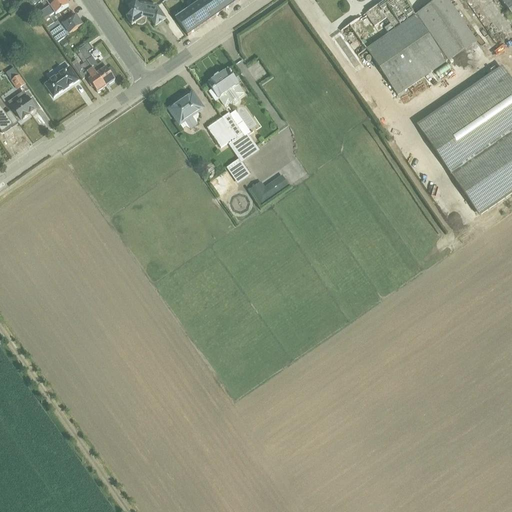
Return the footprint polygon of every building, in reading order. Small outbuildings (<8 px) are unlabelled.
[(41,0),(32,0),(29,3),(38,16),(60,0),(45,0),(46,1),(43,2),(41,0)] [(64,0),(60,0),(38,16),(47,29),(58,22),(57,21),(62,17),(60,13),(51,19),(50,17),(55,14),(56,15),(69,6),(64,0)] [(203,0),(200,3),(211,20),(212,20),(222,12),(214,0),(203,0)] [(214,0),(222,12),(234,4),(233,2),(231,0),(214,0)] [(404,0),(385,0),(341,31),(358,56),(367,49),(398,95),(447,63),(477,42),(448,0),(438,0),(437,1),(415,15),(405,0),(404,0)] [(511,0),(501,0),(511,15),(511,0)] [(131,14),(126,18),(132,26),(136,23),(138,24),(140,25),(142,25),(143,25),(144,25),(145,24),(146,23),(146,21),(146,20),(151,21),(155,27),(166,20),(156,5),(142,3),(139,6),(136,1),(128,7),(131,12),(131,14)] [(188,11),(199,28),(201,27),(211,20),(200,3),(189,10),(188,11)] [(199,28),(188,11),(178,18),(176,19),(188,36),(199,28)] [(58,22),(47,29),(58,44),(83,26),(76,16),(61,26),(58,22)] [(66,39),(58,44),(61,48),(69,43),(66,39)] [(79,50),(106,87),(115,80),(114,78),(118,75),(112,67),(108,70),(102,62),(98,65),(89,53),(93,50),(88,43),(79,50)] [(106,87),(79,50),(76,52),(84,64),(81,66),(77,61),(72,64),(83,80),(86,77),(97,93),(106,87)] [(253,57),(242,66),(253,79),(264,71),(253,57)] [(40,72),(44,79),(57,73),(53,66),(40,72)] [(423,120),(416,125),(480,217),(511,194),(511,80),(502,66),(423,120)] [(71,68),(44,86),(54,100),(80,81),(71,68)] [(14,69),(7,74),(18,91),(26,86),(14,69)] [(212,89),(219,99),(225,107),(232,103),(233,105),(236,105),(239,103),(239,100),(239,98),(245,94),(228,69),(220,75),(219,74),(215,77),(215,78),(208,83),(212,89)] [(219,99),(212,89),(209,92),(215,102),(219,99)] [(24,92),(9,103),(22,123),(38,111),(24,92)] [(193,94),(169,110),(181,126),(183,129),(187,127),(190,130),(198,124),(197,120),(198,119),(200,115),(199,114),(204,110),(193,94)] [(223,118),(251,157),(260,150),(248,134),(251,132),(235,110),(230,114),(229,113),(223,118)] [(6,112),(2,114),(9,126),(13,123),(6,112)] [(0,136),(10,127),(0,115),(0,136)] [(251,157),(223,118),(208,128),(221,148),(228,143),(239,159),(227,168),(230,172),(238,184),(251,175),(243,163),(251,157)] [(262,181),(251,189),(262,205),(290,185),(282,175),(265,187),(262,181)]
